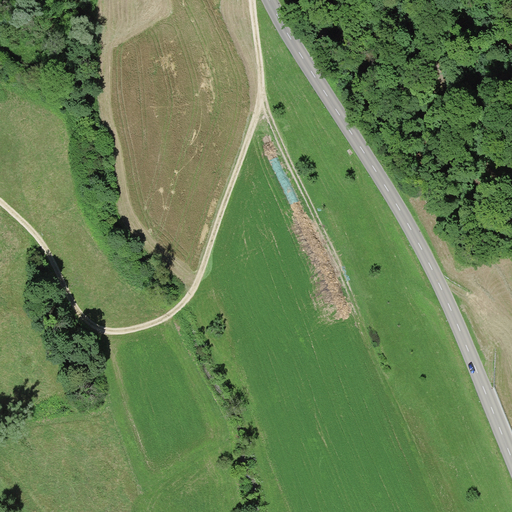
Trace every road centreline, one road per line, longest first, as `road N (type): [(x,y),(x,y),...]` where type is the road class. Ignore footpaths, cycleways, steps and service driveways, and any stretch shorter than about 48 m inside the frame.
road 1 (track): [(251,0),(256,112),(195,290),(171,314),(113,333),(87,325),(36,236),(0,201)]
road 2 (secondary): [(268,0),(401,212),(511,454)]
road 3 (track): [(408,0),(432,63),(511,194)]
road 4 (track): [(318,225),(258,99)]
